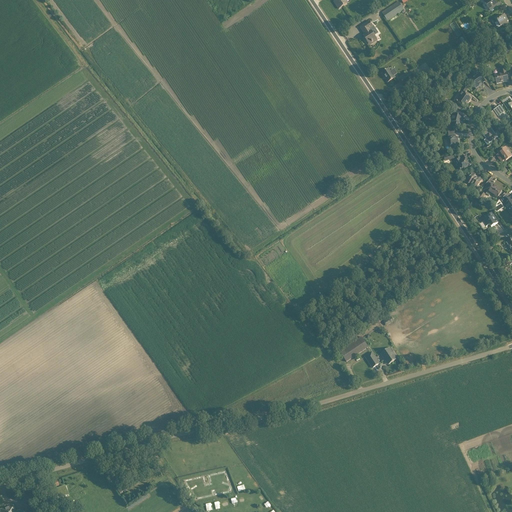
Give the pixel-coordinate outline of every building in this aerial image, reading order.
[(335,0),(337,2),(335,3),(339,10),(340,10),(339,10),(349,3),(347,0),(335,0)] [(481,0),(482,1),(482,0),(483,0),(485,3),(490,11),(497,6),(493,0),(481,0)] [(399,1),(382,13),(388,21),(405,10),(399,1)] [(500,15),(494,19),(496,22),(495,24),(498,29),(501,27),(502,26),(504,29),(510,26),(507,23),(508,22),(505,17),(503,18),(501,15),(500,15)] [(371,42),(373,44),(377,41),(370,29),(373,27),(369,21),(360,28),(365,36),(363,37),(368,44),(371,42)] [(389,69),(386,71),(382,73),(388,83),(395,78),(389,69)] [(508,82),(507,77),(506,73),(505,70),(500,71),(501,74),(495,76),(495,80),(497,84),(508,82)] [(474,75),(475,77),(469,81),(476,90),(480,87),(479,86),(485,82),(477,72),(474,75)] [(404,86),(414,80),(410,73),(400,80),(404,86)] [(472,99),(467,96),(463,93),(456,102),(461,106),(465,108),(467,104),(468,105),(472,99)] [(494,112),(491,115),(498,125),(503,121),(505,125),(510,121),(500,106),(494,111),(494,112)] [(463,117),(459,116),(455,115),(454,116),(452,115),(451,122),(454,123),(453,127),(460,129),(461,123),(462,123),(463,117)] [(494,133),(493,131),(490,127),(481,133),(486,140),(484,141),(487,145),(501,136),(497,131),(494,133)] [(456,136),(451,137),(449,137),(450,146),(453,145),(454,149),(456,148),(460,148),(459,139),(456,140),(456,136)] [(506,161),(510,158),(511,156),(506,148),(504,150),(503,149),(498,152),(499,154),(497,156),(501,163),(505,160),(506,161)] [(461,172),(463,170),(467,168),(471,165),(468,161),(469,160),(467,158),(465,159),(464,158),(462,159),(462,160),(461,161),(459,157),(453,161),(461,172)] [(471,186),(473,186),(473,188),(475,190),(481,183),(483,182),(482,178),(480,178),(480,179),(478,179),(478,177),(479,175),(478,177),(476,177),(476,175),(473,173),(470,177),(466,182),(469,184),(470,184),(471,186)] [(492,184),(490,188),(487,191),(498,198),(499,195),(502,191),(495,187),(496,186),(492,184)] [(504,197),(501,200),(503,203),(510,213),(511,215),(511,214),(511,197),(509,199),(508,197),(506,195),(504,197)] [(491,228),(498,223),(491,213),(488,216),(489,218),(483,222),(486,227),(490,225),(491,228)] [(373,251),(370,253),(376,260),(379,257),(373,251)] [(339,352),(347,362),(368,348),(361,337),(360,338),(352,343),(339,352)] [(396,360),(389,349),(381,354),(388,365),(396,360)] [(365,357),(372,369),(379,364),(372,352),(365,357)] [(56,497),(67,495),(65,486),(55,488),(56,497)]
